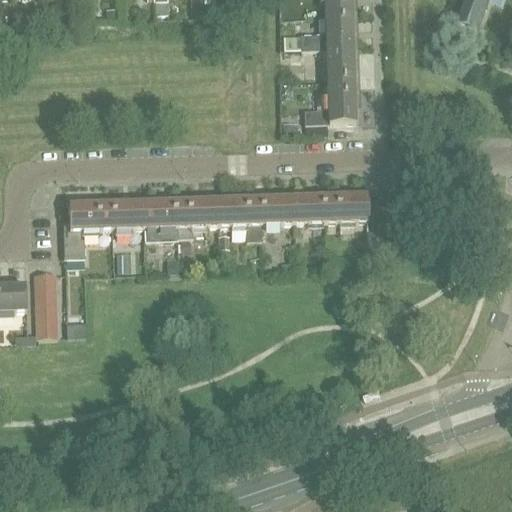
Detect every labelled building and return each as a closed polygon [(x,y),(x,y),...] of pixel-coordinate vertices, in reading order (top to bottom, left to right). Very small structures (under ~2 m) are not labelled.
[(0,0),(1,6),(7,5),(6,0),(21,0),(25,3),(33,3),(35,0),(153,0),(154,20),(167,19),(166,0),(0,0)] [(201,0),(194,0),(195,2),(190,2),(190,17),(202,17),(201,0)] [(324,0),(326,40),(300,41),(300,43),(289,43),(290,54),(301,54),(301,55),(327,54),(329,116),(305,117),(305,131),(356,129),(356,128),(360,128),(355,0),(324,0)] [(476,37),(489,0),(465,0),(455,30),(476,37)] [(34,28),(34,34),(49,33),(48,24),(37,24),(34,28)] [(63,229),(64,265),(85,264),(84,244),(80,244),(80,237),(177,234),(177,245),(192,244),(192,233),(246,232),(246,247),(262,247),(261,231),(370,227),(369,201),(368,196),(66,205),(66,210),(69,211),(70,228),(63,229)] [(398,203),(379,204),(380,237),(367,237),(367,260),(379,260),(379,252),(400,251),(400,245),(393,245),(393,236),(399,236),(398,203)] [(127,259),(117,259),(117,278),(127,277),(127,259)] [(39,345),(48,345),(46,281),(37,281),(39,345)] [(58,344),(56,281),(46,281),(48,345),(58,344)] [(0,318),(27,318),(26,286),(0,286),(0,318)] [(66,330),(66,344),(86,343),(85,329),(66,330)]
